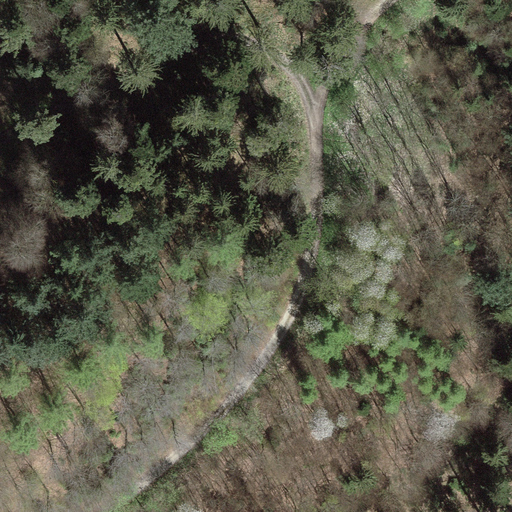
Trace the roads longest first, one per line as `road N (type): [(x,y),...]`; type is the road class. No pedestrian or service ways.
road 1 (track): [(376,0),(327,83),(316,257),(297,314),(207,430),(106,511)]
road 2 (track): [(327,83),(233,36),(208,38),(0,141)]
